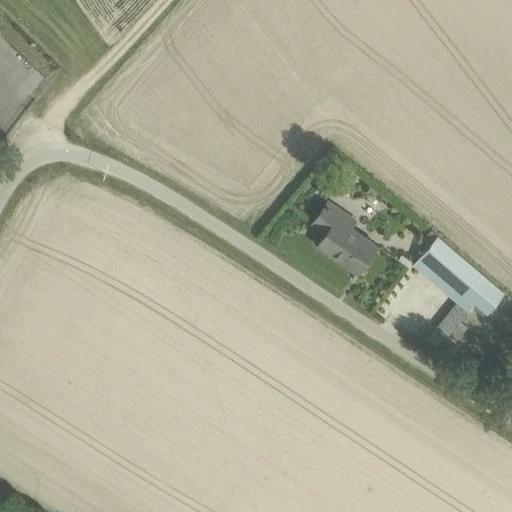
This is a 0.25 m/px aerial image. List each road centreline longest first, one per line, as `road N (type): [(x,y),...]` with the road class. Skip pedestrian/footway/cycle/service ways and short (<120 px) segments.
road 1 (unclassified): [(511,410),(62,152),(36,151)]
road 2 (unclassified): [(36,151),(159,0)]
